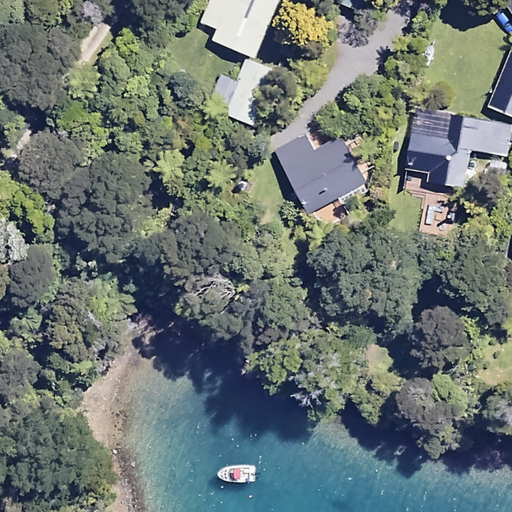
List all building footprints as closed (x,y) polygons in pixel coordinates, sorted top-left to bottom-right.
[(222,29),(217,41),(264,60),(288,0),(214,0),(205,22),(222,29)] [(345,0),(344,4),(370,14),(375,0),(345,0)] [(283,71),(252,61),(245,81),(223,74),(211,109),(263,128),(283,71)] [(511,121),(420,108),(410,170),(434,173),(432,183),(470,188),(476,150),(510,155),(511,143),(511,121)] [(312,132),(278,150),(312,213),(372,182),(348,135),(321,149),(312,132)]
